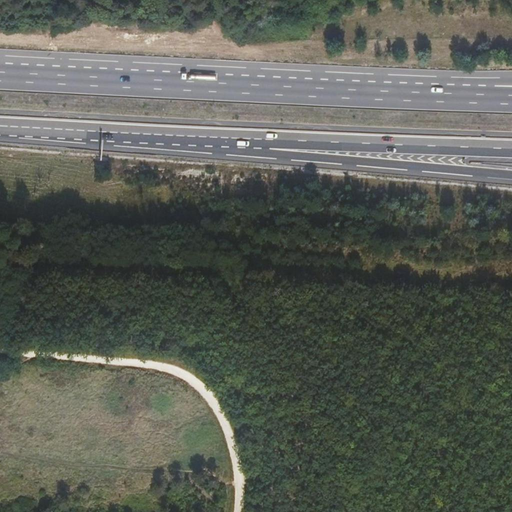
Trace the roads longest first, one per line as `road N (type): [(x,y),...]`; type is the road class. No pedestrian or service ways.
road 1 (trunk): [(492,95),(0,75)]
road 2 (track): [(238,511),(240,478),(228,435),(194,381),(151,364),(0,349)]
road 3 (trunk): [(0,126),(263,141)]
road 4 (trunk): [(263,141),(286,155),(511,175)]
road 5 (trunk): [(263,141),(511,148)]
